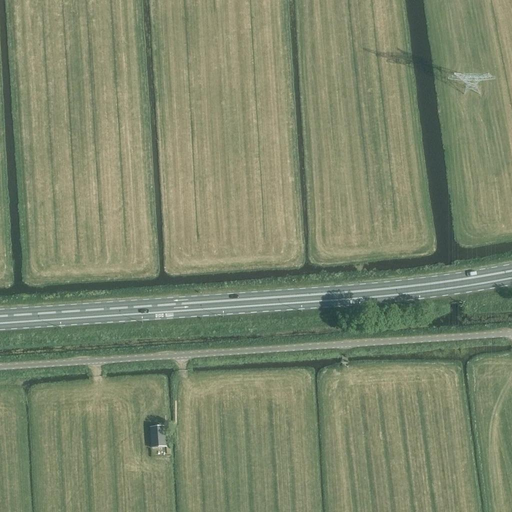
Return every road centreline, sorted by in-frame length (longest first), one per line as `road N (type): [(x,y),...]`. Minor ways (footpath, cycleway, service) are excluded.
road 1 (primary): [(0,319),(402,289),(511,273)]
road 2 (unclassified): [(0,368),(511,334)]
